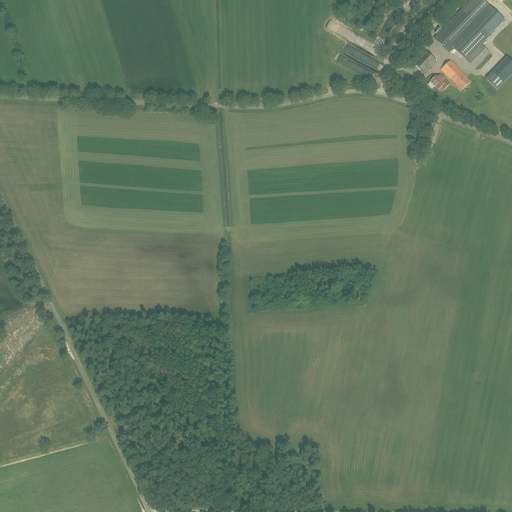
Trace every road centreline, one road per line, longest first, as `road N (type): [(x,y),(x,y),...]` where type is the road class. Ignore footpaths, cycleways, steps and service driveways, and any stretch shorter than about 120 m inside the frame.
road 1 (unclassified): [(511,143),(366,91),(281,105),(0,96)]
road 2 (unclassified): [(151,511),(0,198)]
